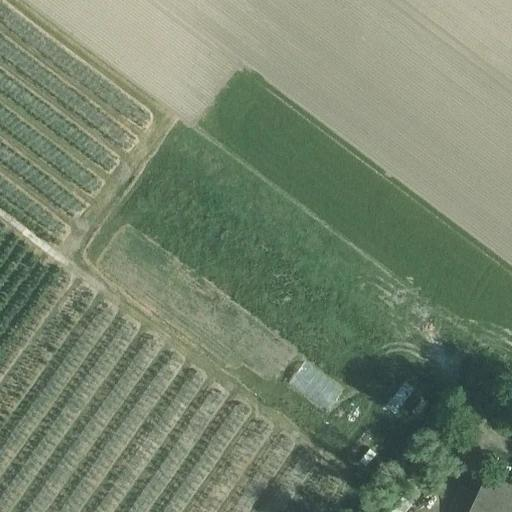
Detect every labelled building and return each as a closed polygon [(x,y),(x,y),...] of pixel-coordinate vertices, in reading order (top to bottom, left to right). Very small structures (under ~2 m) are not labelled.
[(488,378),(479,391),(491,399),(500,386),(488,378)] [(511,435),(502,429),(494,440),(511,453),(511,435)] [(511,511),(511,483),(490,473),(471,511),(511,511)] [(438,478),(431,498),(442,502),(450,483),(438,478)] [(404,495),(389,511),(404,511),(413,503),(404,495)]
